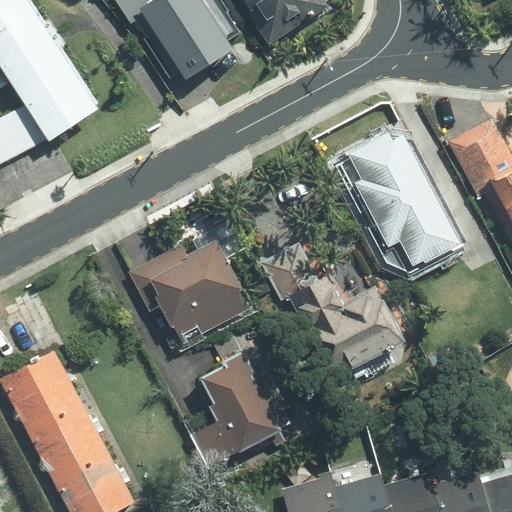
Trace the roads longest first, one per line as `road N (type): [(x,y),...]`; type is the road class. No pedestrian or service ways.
road 1 (residential): [(0,255),(350,72),(391,39)]
road 2 (residential): [(391,39),(466,64),(511,65)]
